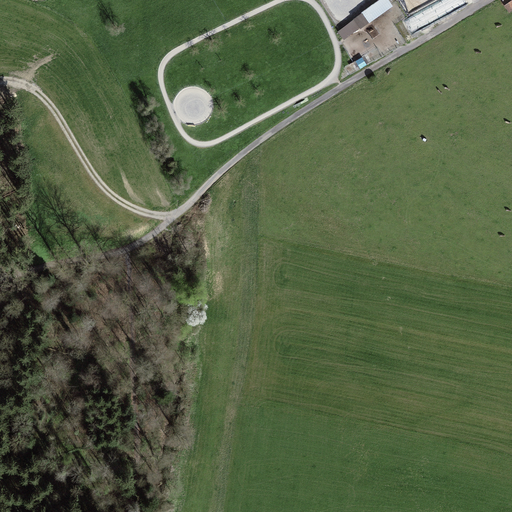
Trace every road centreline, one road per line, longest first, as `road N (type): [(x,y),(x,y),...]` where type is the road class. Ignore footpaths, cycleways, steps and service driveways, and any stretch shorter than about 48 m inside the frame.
road 1 (residential): [(186,207),(269,134),(486,0)]
road 2 (track): [(128,254),(131,350),(111,511)]
road 3 (track): [(0,82),(35,88),(114,197),(151,214),(174,214)]
road 4 (track): [(0,280),(128,254)]
